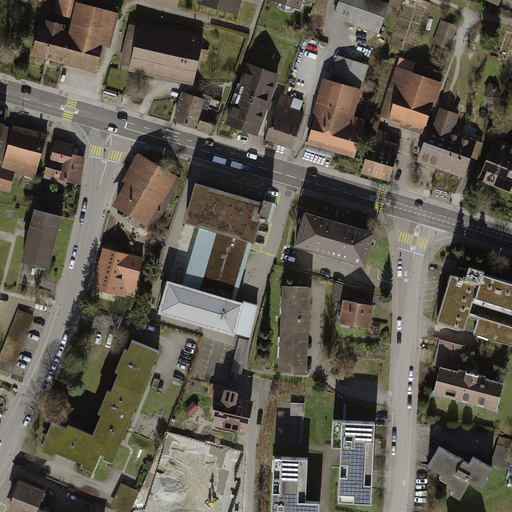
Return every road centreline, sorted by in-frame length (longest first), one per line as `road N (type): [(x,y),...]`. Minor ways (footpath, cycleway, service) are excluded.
road 1 (residential): [(0,461),(69,305),(115,123)]
road 2 (secondary): [(115,123),(421,212)]
road 3 (residential): [(395,511),(412,244),(421,212)]
road 4 (secondary): [(0,88),(115,123)]
